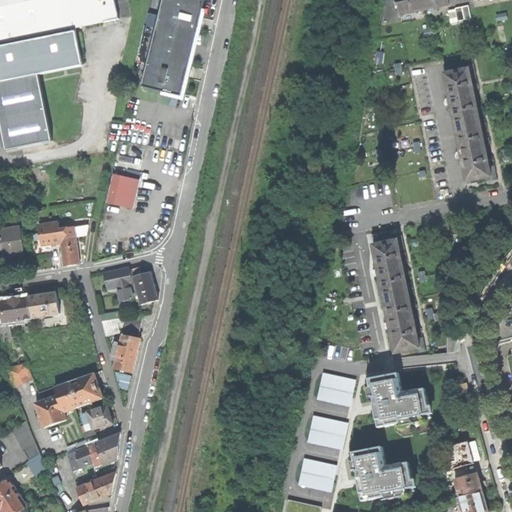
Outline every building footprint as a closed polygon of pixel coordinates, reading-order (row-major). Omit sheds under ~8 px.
[(0,0),(0,112),(8,151),(53,142),(40,75),(84,66),(76,28),(120,19),(115,0),(0,0)] [(164,0),(143,86),(182,96),(195,45),(205,0),(164,0)] [(449,5),(455,4),(453,0),(398,0),(400,8),(394,9),(396,16),(402,15),(401,15),(449,4),(449,5)] [(465,20),(481,16),(479,6),(463,10),(465,20)] [(458,24),(465,22),(462,10),(455,12),(458,24)] [(468,70),(445,74),(450,100),(462,153),(468,181),(490,176),(491,181),(498,179),(495,165),(490,166),(472,79),(477,78),(474,64),(467,65),(468,70)] [(507,159),(511,158),(509,151),(500,153),(502,165),(508,164),(507,159)] [(114,174),(108,203),(134,209),(140,180),(114,174)] [(72,265),(80,263),(77,237),(87,235),(89,226),(76,229),(75,227),(60,228),(59,222),(39,225),(43,245),(62,242),(63,249),(64,255),(65,266),(72,265)] [(0,256),(11,255),(25,253),(21,228),(0,230),(0,256)] [(399,239),(401,249),(406,248),(403,234),(396,235),(397,240),(399,239)] [(399,239),(397,240),(375,244),(381,273),(391,327),(396,352),(419,347),(421,347),(419,337),(401,249),(399,239)] [(129,285),(134,284),(131,267),(106,272),(109,288),(110,288),(110,289),(120,287),(129,285)] [(140,267),(136,268),(133,269),(135,277),(142,275),(140,267)] [(109,288),(106,272),(106,271),(91,274),(95,291),(109,288)] [(152,272),(142,275),(135,277),(143,305),(160,300),(156,286),(152,272)] [(134,284),(129,285),(133,300),(139,299),(135,284),(134,284)] [(124,302),(133,300),(129,285),(120,287),(124,302)] [(464,301),(470,304),(476,293),(469,290),(464,301)] [(33,317),(61,313),(58,292),(43,295),(30,297),(33,317)] [(5,322),(33,317),(30,297),(14,299),(2,301),(5,322)] [(102,314),(103,321),(117,319),(124,318),(123,311),(102,314)] [(124,335),(139,338),(144,315),(128,317),(124,335)] [(107,336),(121,332),(117,319),(103,321),(107,336)] [(2,336),(3,336),(11,335),(10,326),(1,328),(2,336)] [(142,339),(139,338),(124,335),(123,335),(121,343),(117,361),(115,369),(134,373),(138,356),(142,339)] [(424,336),(419,337),(421,347),(419,347),(420,352),(427,350),(424,336)] [(117,361),(121,343),(117,342),(112,360),(117,361)] [(31,368),(11,374),(14,387),(35,381),(31,368)] [(60,396),(99,382),(96,372),(88,375),(57,386),(60,396)] [(326,372),(320,398),(352,405),(358,379),(326,372)] [(375,406),(379,427),(402,423),(402,425),(428,420),(428,419),(432,418),(432,413),(435,413),(434,405),(431,405),(428,388),(405,392),(402,372),(370,377),(373,396),(376,395),(377,403),(375,403),(375,406)] [(131,377),(120,378),(121,387),(132,386),(131,377)] [(44,401),(50,418),(66,412),(105,398),(102,390),(99,382),(60,396),(44,401)] [(454,401),(471,396),(467,384),(450,389),(454,401)] [(50,418),(44,401),(37,404),(46,428),(53,426),(50,418)] [(111,413),(109,406),(96,410),(89,412),(94,429),(114,423),(111,413)] [(68,420),(66,412),(50,418),(53,426),(68,420)] [(316,416),(310,442),(342,449),(348,423),(316,416)] [(25,451),(30,460),(41,453),(27,420),(14,429),(25,451)] [(86,433),(90,447),(97,444),(102,442),(97,429),(86,433)] [(97,444),(103,461),(105,465),(110,462),(119,464),(122,434),(109,439),(102,442),(97,444)] [(445,447),(451,470),(474,464),(469,441),(445,447)] [(83,468),(94,464),(103,461),(97,444),(90,447),(77,452),(83,468)] [(360,480),(363,501),(387,497),(387,499),(412,495),(413,493),(417,492),(416,487),(420,487),(418,479),(415,479),(412,462),(389,466),(386,446),(354,451),(357,470),(360,469),(362,477),(359,477),(360,480)] [(79,469),(83,468),(77,452),(69,454),(75,471),(79,469)] [(38,477),(49,470),(41,453),(30,460),(29,461),(38,477)] [(307,457),(301,483),(333,490),(339,464),(307,457)] [(96,469),(105,465),(103,461),(94,464),(96,469)] [(85,505),(113,493),(115,485),(118,473),(79,488),(85,505)] [(456,479),(461,497),(483,491),(480,481),(478,473),(456,479)] [(19,511),(28,506),(11,479),(0,486),(0,510),(2,509),(3,511),(19,511)] [(445,487),(446,488),(449,498),(449,499),(455,498),(452,485),(445,487)] [(449,498),(446,488),(440,489),(443,500),(449,498)] [(463,511),(488,511),(486,502),(483,491),(461,497),(460,497),(463,511)] [(290,499),(287,511),(321,511),(323,506),(290,499)]
